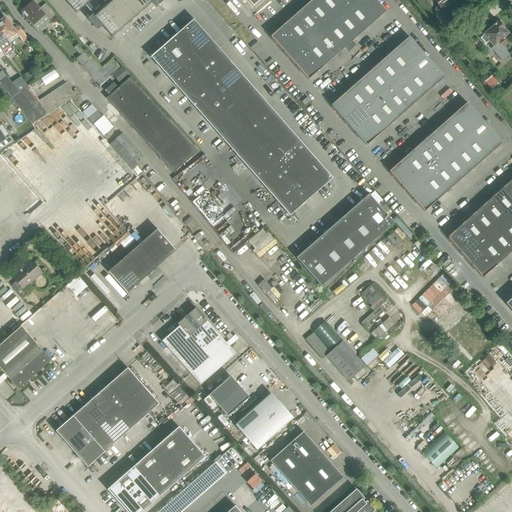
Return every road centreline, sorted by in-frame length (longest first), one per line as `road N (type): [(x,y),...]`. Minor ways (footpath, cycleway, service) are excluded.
road 1 (unclassified): [(409,511),(196,269)]
road 2 (unknown): [(296,332),(376,277),(403,306),(411,343),(484,403),(478,428),(493,449)]
road 3 (unclassified): [(15,428),(196,269)]
